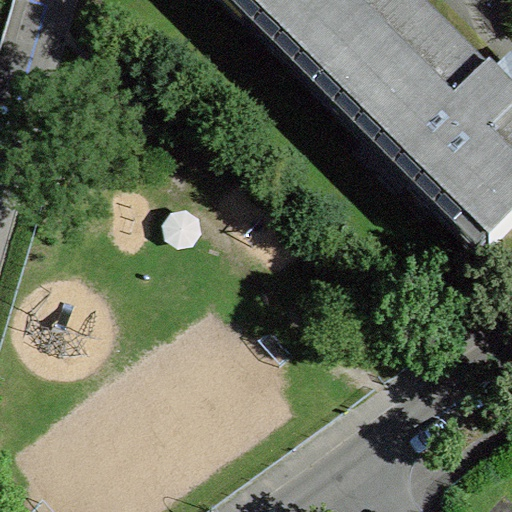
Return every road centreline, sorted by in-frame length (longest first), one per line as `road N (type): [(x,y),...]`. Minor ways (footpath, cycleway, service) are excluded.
road 1 (residential): [(0,204),(58,0)]
road 2 (residential): [(511,363),(351,481)]
